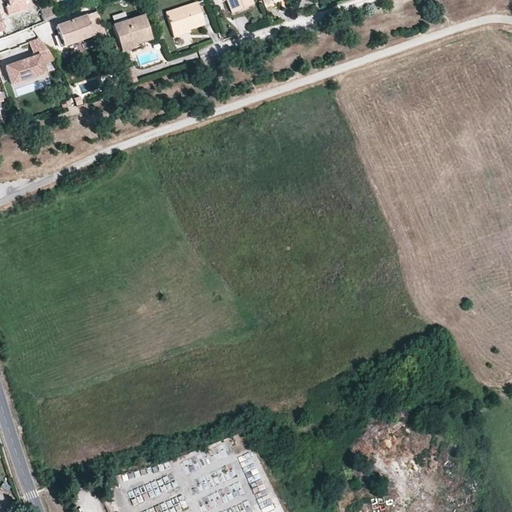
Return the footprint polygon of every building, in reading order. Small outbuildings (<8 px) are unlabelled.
[(6,0),(8,6),(6,7),(9,16),(28,10),(25,2),(29,1),(28,0),(6,0)] [(232,14),(254,5),(251,0),(226,0),(227,1),(232,14)] [(271,1),(263,4),(266,10),(273,7),(271,1)] [(205,25),(197,3),(165,13),(173,38),(181,36),(180,34),(190,30),(205,25)] [(97,12),(85,16),(93,37),(104,33),(97,12)] [(93,37),(85,16),(55,27),(63,48),(93,37)] [(135,48),(134,46),(151,40),(143,16),(113,26),(121,53),(135,48)] [(35,58),(48,53),(44,46),(32,51),(35,58)] [(54,60),(48,53),(35,58),(5,68),(11,86),(46,74),(42,64),(54,60)]
